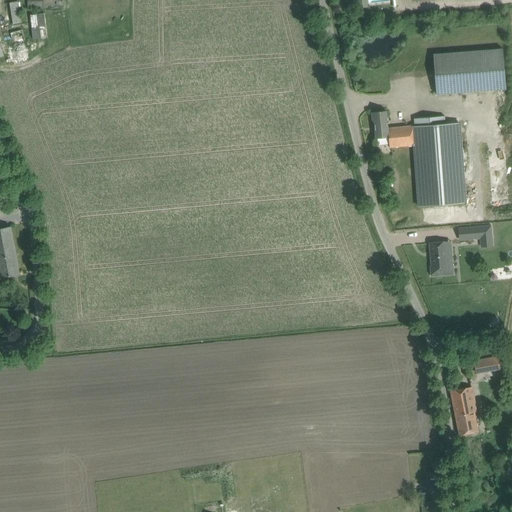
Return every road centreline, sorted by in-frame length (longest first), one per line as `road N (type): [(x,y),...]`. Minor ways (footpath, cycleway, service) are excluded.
road 1 (unclassified): [(450,511),(435,357),(372,209),(320,0)]
road 2 (unclassified): [(0,350),(37,338),(38,315),(27,203),(0,137)]
